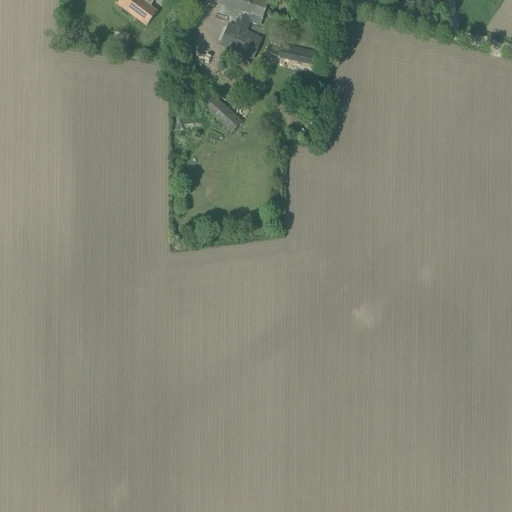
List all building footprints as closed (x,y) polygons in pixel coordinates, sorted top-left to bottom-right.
[(120,0),(117,5),(147,27),(158,11),(150,6),(153,0),(120,0)] [(250,15),(263,19),(269,2),(261,0),(206,0),(227,7),(225,14),(238,19),(236,27),(245,30),(250,15)] [(192,17),(175,17),(175,88),(191,88),(192,17)] [(257,40),(230,28),(224,43),(251,55),(257,40)] [(317,52),(282,45),(281,49),(279,58),(314,65),(317,52)] [(266,55),(279,58),(281,49),(268,46),(266,55)] [(195,100),(231,133),(241,121),(205,88),(195,100)] [(183,96),(174,97),(175,109),(184,109),(183,96)]
